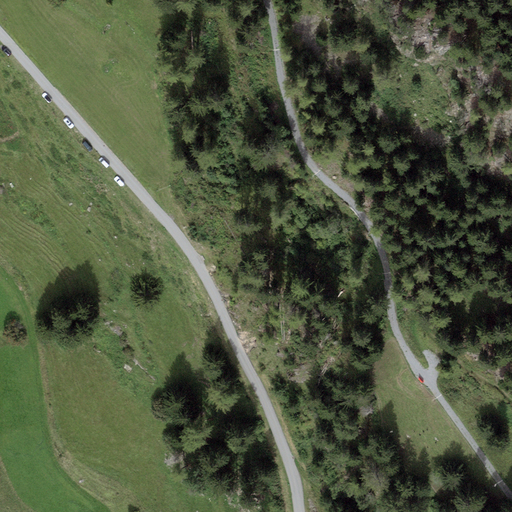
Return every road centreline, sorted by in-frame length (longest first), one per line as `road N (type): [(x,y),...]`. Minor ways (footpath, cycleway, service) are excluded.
road 1 (residential): [(300,511),(285,442),(191,252),(0,33)]
road 2 (track): [(266,0),(303,156),(375,235),(397,335)]
road 3 (track): [(397,335),(511,496)]
road 4 (track): [(0,269),(31,323),(48,447)]
